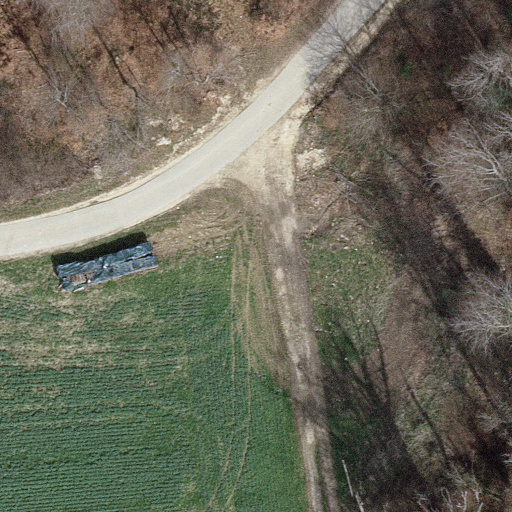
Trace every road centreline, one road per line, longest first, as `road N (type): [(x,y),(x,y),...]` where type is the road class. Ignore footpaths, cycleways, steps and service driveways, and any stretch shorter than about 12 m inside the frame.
road 1 (track): [(0,241),(78,226),(207,162),(274,117),(376,0)]
road 2 (track): [(274,117),(269,213),(311,378),(324,511)]
